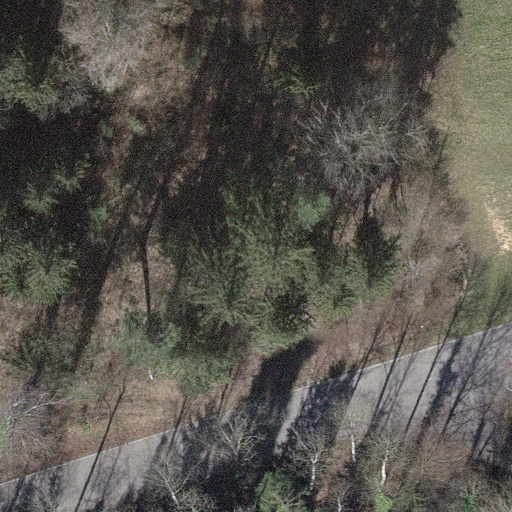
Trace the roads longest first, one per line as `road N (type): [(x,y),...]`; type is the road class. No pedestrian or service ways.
road 1 (tertiary): [(25,511),(511,360)]
road 2 (track): [(332,77),(140,232),(0,293)]
